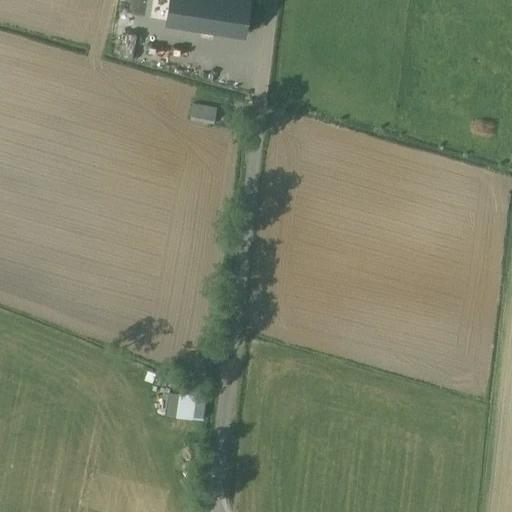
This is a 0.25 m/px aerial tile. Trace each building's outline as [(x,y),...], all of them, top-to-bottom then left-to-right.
[(245,33),(250,0),(169,0),(166,21),(245,33)] [(189,120),(214,124),(218,107),(193,104),(189,120)] [(56,463),(57,457),(167,479),(171,455),(20,426),(18,440),(26,442),(23,457),(56,463)] [(0,500),(17,501),(18,479),(9,478),(10,464),(0,463),(0,500)] [(90,476),(80,511),(154,511),(159,494),(90,476)]
